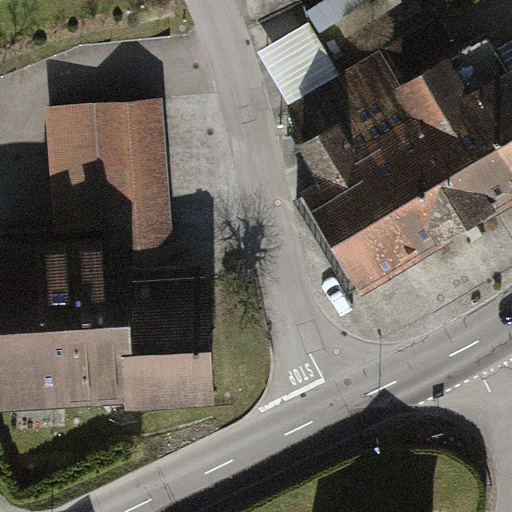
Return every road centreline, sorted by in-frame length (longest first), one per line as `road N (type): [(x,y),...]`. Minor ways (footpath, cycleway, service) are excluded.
road 1 (residential): [(337,410),(300,323),(233,71),(205,0)]
road 2 (secondary): [(130,511),(337,410)]
road 3 (secondary): [(337,410),(469,349)]
